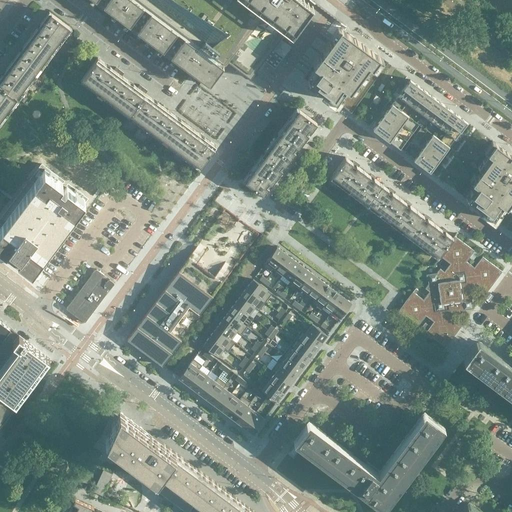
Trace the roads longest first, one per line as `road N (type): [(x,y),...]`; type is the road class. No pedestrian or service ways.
road 1 (residential): [(511,247),(344,126)]
road 2 (residential): [(372,11),(383,40),(511,135)]
road 3 (unclassified): [(275,493),(136,387)]
road 4 (secondary): [(372,11),(511,115)]
road 5 (secondary): [(511,102),(374,0)]
road 6 (residential): [(177,90),(56,0)]
road 7 (unclassified): [(136,387),(94,346),(33,310)]
road 8 (unclassified): [(33,310),(85,358),(136,387)]
